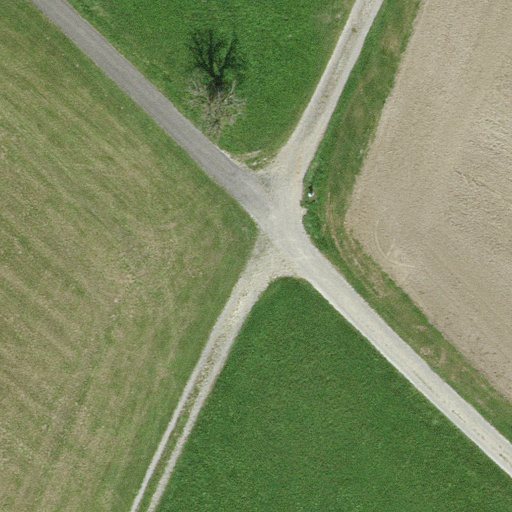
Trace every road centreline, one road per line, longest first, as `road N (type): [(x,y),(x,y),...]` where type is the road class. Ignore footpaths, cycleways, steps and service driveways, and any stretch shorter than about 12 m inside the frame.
road 1 (track): [(37,0),(281,226)]
road 2 (track): [(281,226),(390,347),(511,460)]
road 3 (track): [(142,511),(281,226)]
road 4 (track): [(281,226),(300,153),(367,0)]
